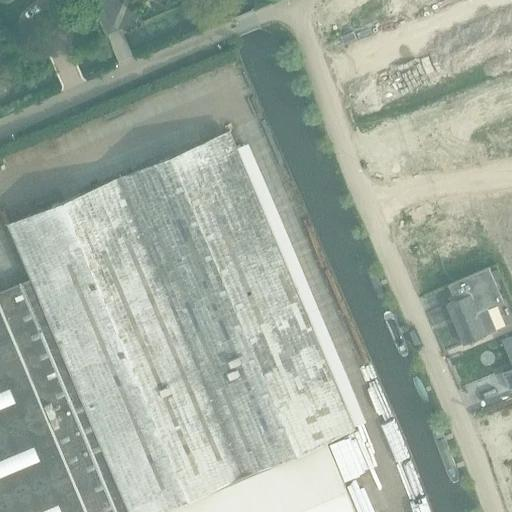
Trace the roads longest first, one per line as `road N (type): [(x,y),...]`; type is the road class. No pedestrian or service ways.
road 1 (unclassified): [(468,449),(349,157)]
road 2 (residential): [(0,126),(219,30)]
road 3 (residential): [(511,93),(349,157)]
road 4 (unclassified): [(349,157),(292,1)]
